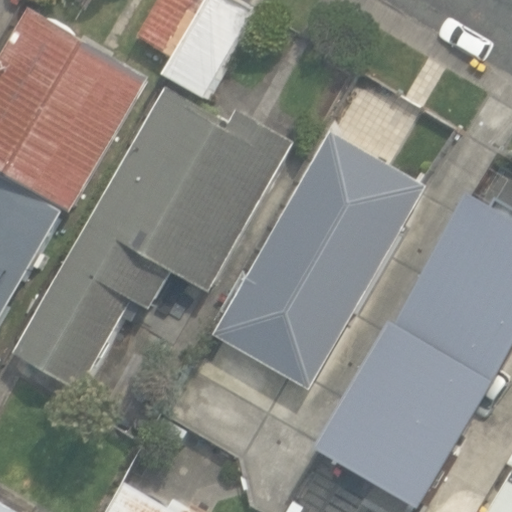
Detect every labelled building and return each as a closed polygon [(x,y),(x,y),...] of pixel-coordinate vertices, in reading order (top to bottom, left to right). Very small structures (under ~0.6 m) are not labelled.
[(0,0),(0,17),(9,0),(0,0)] [(238,0),(217,0),(168,81),(202,102),(257,11),(238,0)] [(0,59),(0,205),(15,179),(76,213),(153,77),(30,7),(0,59)] [(24,356),(89,393),(130,320),(140,325),(151,307),(159,311),(181,273),(219,294),(303,144),(245,111),(238,124),(174,88),(24,356)] [(434,202),(341,147),(225,345),(317,400),(434,202)] [(406,329),(331,459),(424,511),(434,511),(511,376),(511,218),(488,205),(414,333),(406,329)] [(0,357),(9,342),(0,336),(0,357)] [(177,511),(132,485),(117,511),(199,511),(182,502),(177,511)] [(511,511),(511,498),(503,511),(511,511)] [(0,511),(18,511),(0,501),(0,511)]
